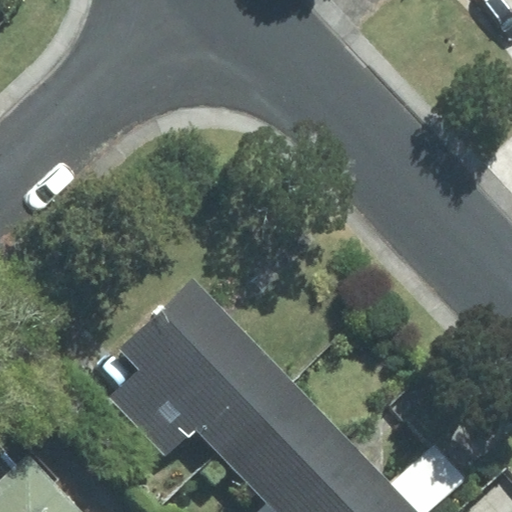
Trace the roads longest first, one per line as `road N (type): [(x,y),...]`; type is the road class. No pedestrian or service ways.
road 1 (residential): [(230,0),(511,311)]
road 2 (residential): [(0,189),(197,0)]
